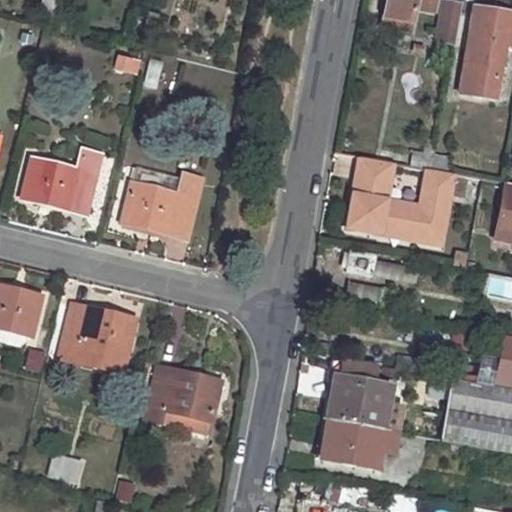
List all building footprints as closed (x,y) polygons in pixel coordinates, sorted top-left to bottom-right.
[(40,0),(39,6),(53,11),(57,0),(40,0)] [(384,0),(379,24),(408,31),(412,9),(414,0),(422,0),(434,3),(434,0),(384,0)] [(422,0),(414,0),(412,9),(432,13),(434,3),(422,0)] [(443,4),(436,40),(454,43),(460,7),(443,4)] [(148,10),(140,33),(151,36),(158,13),(148,10)] [(499,83),(489,81),(495,46),(509,49),(511,49),(511,17),(474,11),(459,95),(495,101),(499,83)] [(495,46),(489,81),(499,83),(503,84),(509,49),(495,46)] [(113,68),(136,74),(140,58),(117,52),(113,68)] [(157,87),(162,60),(149,57),(143,85),(157,87)] [(425,139),(423,151),(434,153),(436,140),(425,139)] [(412,149),(408,167),(427,171),(430,172),(434,153),(423,151),(412,149)] [(30,161),(21,200),(68,211),(70,208),(87,213),(99,160),(81,155),(77,172),(30,161)] [(420,208),(386,202),(393,164),(359,159),(347,228),(440,245),(453,176),(430,172),(427,171),(420,208)] [(138,170),(134,185),(177,197),(180,180),(138,170)] [(131,184),(120,224),(166,236),(167,233),(186,239),(200,185),(180,180),(177,197),(134,185),(131,184)] [(511,192),(504,190),(498,221),(511,223),(511,192)] [(348,251),(344,273),(371,277),(375,256),(348,251)] [(466,256),(454,254),(452,266),(464,268),(466,256)] [(511,300),(511,280),(491,276),(486,294),(511,300)] [(377,301),(379,288),(350,282),(347,295),(377,301)] [(0,330),(24,336),(30,338),(39,298),(0,288),(0,330)] [(68,308),(56,361),(99,371),(102,357),(123,362),(133,320),(86,309),(85,312),(68,308)] [(0,330),(0,342),(21,348),(24,336),(0,330)] [(313,336),(310,352),(345,358),(347,343),(313,336)] [(511,343),(508,342),(499,388),(511,390),(511,343)] [(28,349),(23,368),(40,372),(45,353),(28,349)] [(304,353),(301,368),(321,371),(323,356),(304,353)] [(102,357),(99,371),(120,377),(123,362),(102,357)] [(154,370),(142,420),(159,425),(162,411),(183,416),(209,422),(219,383),(170,371),(169,374),(154,370)] [(429,376),(422,418),(442,421),(450,380),(429,376)] [(440,441),(511,453),(511,390),(499,388),(450,380),(442,421),(440,441)] [(335,384),(328,422),(382,431),(387,407),(389,393),(335,384)] [(387,407),(382,431),(395,434),(400,409),(387,407)] [(183,416),(179,429),(206,436),(209,422),(183,416)] [(328,422),(320,461),(376,470),(380,453),(391,455),(395,434),(382,431),(328,422)] [(51,457),(47,474),(54,476),(58,458),(51,457)] [(58,458),(54,476),(75,480),(79,463),(58,458)] [(118,489),(115,501),(127,504),(129,492),(118,489)] [(411,511),(412,502),(390,498),(388,511),(411,511)] [(96,501),(94,511),(103,511),(105,503),(96,501)]
